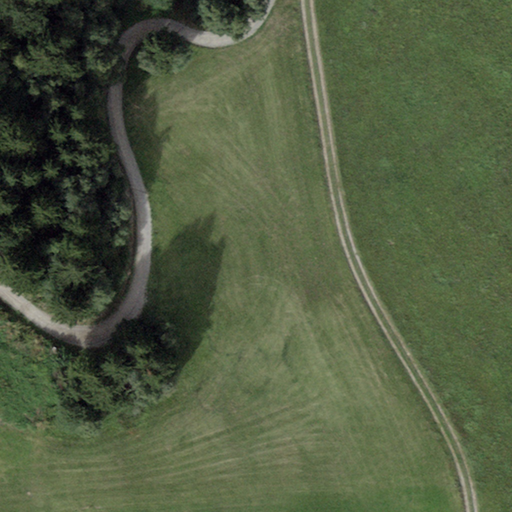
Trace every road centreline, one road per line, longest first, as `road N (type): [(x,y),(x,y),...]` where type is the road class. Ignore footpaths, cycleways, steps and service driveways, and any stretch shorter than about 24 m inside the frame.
road 1 (track): [(0,278),(68,336),(104,328),(136,294),(142,259),(139,194),(118,129),(115,80),(128,41),(150,23),(205,41),(247,33),(270,0)]
road 2 (track): [(308,0),(348,251),(469,482),(472,511)]
